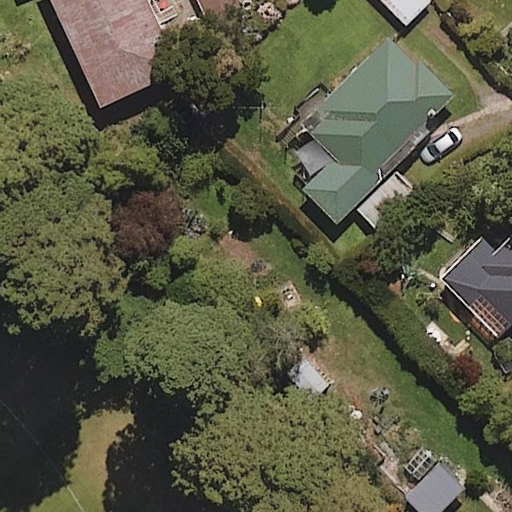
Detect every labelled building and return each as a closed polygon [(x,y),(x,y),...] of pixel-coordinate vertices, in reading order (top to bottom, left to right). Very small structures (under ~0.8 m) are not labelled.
[(59,0),(107,103),(261,31),(246,0),(59,0)] [(432,0),(385,0),(409,23),(432,0)] [(308,122),(336,149),(304,182),(343,220),(357,206),(379,228),(419,187),(397,165),(436,126),(431,121),(457,95),(394,34),(308,122)] [(511,232),(496,248),(486,238),(449,275),(474,300),(485,289),(511,315),(511,232)] [(442,511),(465,488),(424,449),(405,468),(422,484),(410,496),(426,511),(442,511)]
